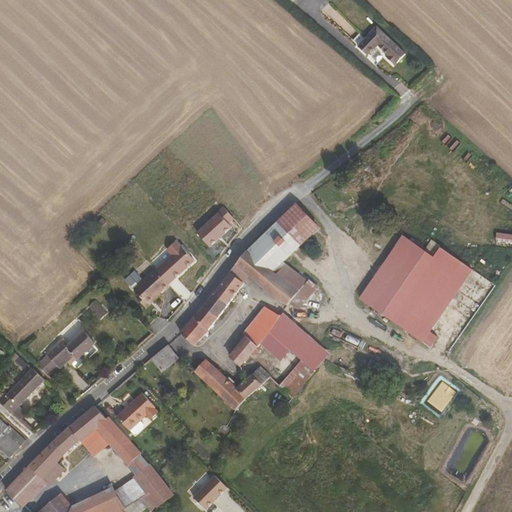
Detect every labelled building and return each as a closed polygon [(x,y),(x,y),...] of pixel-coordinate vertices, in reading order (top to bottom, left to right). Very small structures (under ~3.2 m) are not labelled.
[(406,55),(374,27),(353,51),(365,61),(376,49),(382,54),(379,58),(393,69),(406,55)] [(284,259),(315,223),(292,203),(284,211),(269,225),(247,248),(275,270),(284,259)] [(511,233),(496,233),(496,246),(511,246),(511,233)] [(411,325),(459,257),(441,245),(434,254),(405,234),(360,295),(421,339),(424,335),(411,325)] [(299,288),(275,270),(247,248),(235,263),(275,294),(288,301),(290,299),(299,288)] [(424,335),(473,267),(459,257),(411,325),(424,335)] [(307,276),(284,259),(275,270),(299,288),(307,276)] [(193,343),(242,282),(229,270),(180,331),(193,343)] [(151,309),(172,289),(157,273),(145,284),(136,293),(139,297),(151,309)] [(136,293),(145,284),(135,275),(126,283),(136,293)] [(299,305),(316,282),(308,275),(307,276),(299,288),(290,299),(299,305)] [(485,279),(473,300),(483,306),(495,284),(485,279)] [(151,309),(139,297),(136,300),(147,312),(151,309)] [(104,311),(93,300),(86,307),(97,318),(104,311)] [(278,340),(292,322),(280,312),(266,330),(277,339),(278,340)] [(67,366),(94,342),(82,330),(66,346),(59,340),(46,354),(55,363),(60,359),(67,366)] [(277,339),(266,330),(260,337),(271,346),(277,339)] [(237,365),(256,343),(247,336),(228,356),(237,365)] [(161,371),(178,356),(166,343),(150,358),(161,371)] [(45,374),(55,363),(46,354),(35,365),(45,374)] [(292,394),(315,368),(301,358),(278,383),(292,394)] [(235,387),(204,359),(193,370),(234,408),(268,375),(257,365),(235,387)] [(18,404),(44,379),(31,368),(6,393),(18,404)] [(343,391),(310,424),(363,476),(386,453),(384,451),(394,441),(343,391)] [(18,404),(6,393),(0,399),(0,401),(11,411),(18,404)] [(142,422),(148,416),(151,419),(158,412),(156,409),(157,409),(143,394),(118,418),(131,432),(142,422)] [(65,469),(58,462),(71,448),(80,441),(82,443),(96,430),(106,440),(134,470),(146,460),(136,449),(138,448),(109,417),(108,419),(95,407),(46,450),(31,465),(47,482),(50,484),(65,469)] [(298,418),(243,474),(281,511),(348,511),(349,511),(348,511),(359,499),(351,491),(361,481),(298,418)] [(12,428),(13,428),(8,423),(5,425),(0,419),(0,429),(6,435),(12,428)] [(138,435),(145,428),(145,426),(142,422),(131,432),(135,435),(138,435)] [(26,440),(12,428),(6,435),(19,446),(26,440)] [(19,446),(6,435),(0,429),(0,447),(10,457),(19,446)] [(92,453),(106,440),(96,430),(82,443),(92,453)] [(161,478),(146,460),(134,470),(131,474),(144,490),(161,478)] [(28,501),(47,482),(31,465),(9,489),(24,504),(25,503),(28,501)] [(206,495),(220,481),(206,468),(193,482),(206,495)] [(144,490),(131,474),(111,489),(123,505),(136,496),(144,490)] [(155,502),(169,489),(161,478),(144,490),(155,502)] [(124,511),(120,508),(123,505),(111,489),(83,509),(80,511),(124,511)] [(155,502),(144,490),(136,496),(148,508),(155,502)] [(80,511),(83,509),(61,493),(40,511),(39,511),(80,511)]
